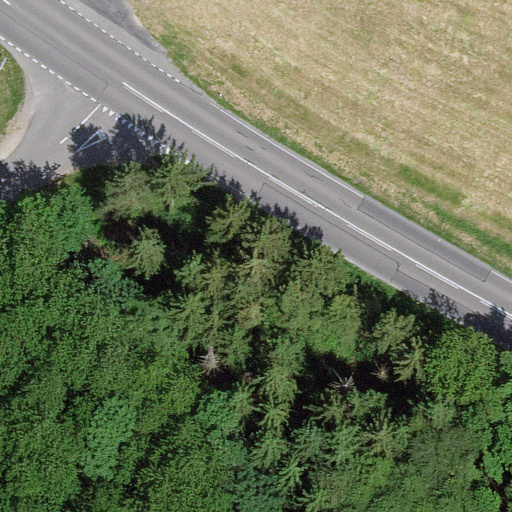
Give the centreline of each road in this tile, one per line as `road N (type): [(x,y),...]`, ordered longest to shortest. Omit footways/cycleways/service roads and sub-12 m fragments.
road 1 (secondary): [(511,317),(118,79)]
road 2 (unclassified): [(118,79),(58,148),(0,191)]
